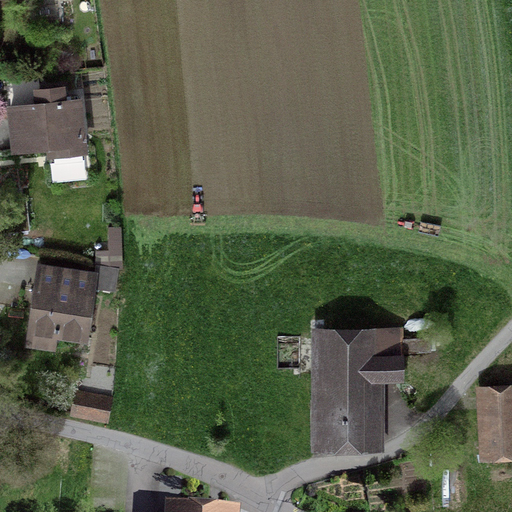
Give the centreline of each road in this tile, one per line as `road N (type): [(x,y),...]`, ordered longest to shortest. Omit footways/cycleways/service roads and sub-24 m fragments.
road 1 (unclassified): [(268,503),(289,476),(389,449),(511,330)]
road 2 (unclassified): [(268,503),(190,466),(0,414)]
